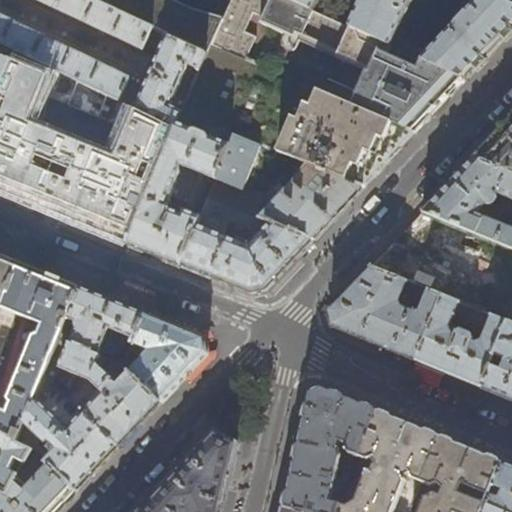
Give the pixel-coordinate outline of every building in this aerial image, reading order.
[(37,0),(143,50),(153,30),(90,0),(37,0)] [(114,0),(167,25),(165,30),(163,35),(167,37),(176,41),(206,55),(210,45),(211,45),(222,20),(189,9),(170,0),(114,0)] [(440,108),(467,80),(422,59),(392,45),(350,26),(315,9),(294,0),(229,0),(222,20),(211,45),(256,65),(257,62),(244,55),(253,35),(241,29),(249,10),(258,15),(256,20),(290,36),(293,29),(306,35),(304,41),(320,48),(322,42),(336,48),(334,54),(365,71),(349,105),(416,134),(440,108)] [(318,0),(294,0),(315,9),(318,0)] [(361,0),(350,26),(392,45),(411,0),(361,0)] [(511,4),(506,2),(502,0),(476,0),(476,2),(422,59),(467,80),(497,48),(511,32),(511,4)] [(0,43),(5,46),(15,51),(120,101),(130,80),(0,16),(0,43)] [(176,41),(167,37),(137,109),(176,128),(182,113),(182,112),(171,107),(188,64),(200,69),(206,55),(176,41)] [(0,88),(11,61),(0,56),(5,46),(0,43),(0,88)] [(256,65),(211,45),(210,45),(206,55),(200,69),(182,112),(182,113),(236,135),(261,145),(308,165),(364,188),(389,162),(416,134),(349,105),(256,65)] [(176,128),(137,109),(120,101),(15,51),(11,61),(0,88),(0,190),(45,209),(75,221),(96,230),(128,243),(176,128)] [(236,135),(182,113),(176,128),(128,243),(152,253),(182,265),(201,218),(187,212),(184,217),(164,209),(169,204),(171,196),(187,202),(197,172),(217,180),(236,135)] [(511,119),(504,128),(475,159),(511,174),(511,119)] [(261,145),(236,135),(217,180),(210,198),(254,217),(263,198),(242,189),(261,145)] [(458,177),(424,212),(511,247),(511,174),(475,159),(458,177)] [(364,188),(308,165),(299,178),(286,191),(280,185),(276,189),(282,195),(260,219),(314,241),(339,215),(364,188)] [(267,290),(289,268),(314,241),(260,219),(254,217),(210,198),(201,218),(182,265),(218,280),(253,294),(267,290)] [(511,247),(424,212),(405,233),(421,239),(416,252),(395,243),(372,268),(406,282),(420,287),(444,297),(509,324),(511,325),(511,247)] [(0,307),(2,309),(20,264),(0,255),(0,307)] [(0,432),(18,441),(25,424),(44,378),(60,340),(62,333),(68,319),(80,289),(48,276),(20,264),(2,309),(44,326),(40,336),(38,336),(35,337),(10,397),(8,397),(0,400),(0,432)] [(406,282),(372,268),(350,291),(330,312),(333,327),(389,350),(417,361),(444,297),(420,287),(418,291),(422,292),(424,297),(426,298),(421,312),(413,313),(406,310),(409,304),(406,297),(401,295),(406,282)] [(110,329),(135,340),(145,315),(112,302),(80,289),(68,319),(78,323),(77,325),(78,329),(74,340),(67,337),(68,335),(62,333),(60,340),(98,356),(110,329)] [(417,361),(450,374),(482,388),(509,324),(444,297),(417,361)] [(129,373),(161,403),(183,380),(207,354),(205,339),(176,328),(145,315),(135,340),(130,351),(135,352),(138,346),(151,351),(133,369),(125,362),(123,367),(129,373)] [(511,325),(509,324),(482,388),(511,399),(511,325)] [(83,414),(119,447),(141,424),(161,403),(129,373),(120,382),(115,378),(112,380),(95,364),(98,356),(60,340),(44,378),(52,385),(53,386),(61,368),(89,381),(99,391),(96,395),(98,397),(82,413),(83,414)] [(116,364),(123,367),(125,362),(127,357),(120,355),(116,364)] [(45,462),(77,492),(94,473),(119,447),(83,414),(67,430),(43,407),(52,385),(44,378),(25,424),(46,444),(48,447),(52,447),(54,445),(57,449),(45,462)] [(284,508),(302,511),(335,511),(340,502),(329,500),(332,491),(336,491),(338,478),(341,476),(345,460),(339,459),(339,457),(336,450),(338,442),(345,444),(348,454),(358,457),(377,410),(348,398),(324,388),(311,395),(284,508)] [(389,511),(398,492),(400,493),(402,488),(400,487),(402,481),(401,476),(408,473),(410,478),(420,483),(440,435),(409,423),(377,410),(358,457),(367,461),(372,459),(375,465),(372,467),(370,472),(366,472),(354,500),(347,504),(340,502),(335,511),(389,511)] [(0,488),(9,493),(16,480),(19,474),(8,469),(13,458),(25,463),(31,451),(17,444),(18,441),(0,432),(0,488)] [(140,511),(221,511),(237,445),(215,433),(174,477),(140,511)] [(418,511),(483,511),(488,500),(479,497),(477,502),(459,495),(463,485),(490,495),(504,461),(469,447),(440,435),(420,483),(428,486),(435,481),(443,488),(439,496),(432,494),(425,497),(423,501),(419,500),(416,506),(420,508),(418,511)] [(0,511),(57,511),(59,510),(77,492),(45,462),(44,461),(40,466),(45,471),(28,489),(16,480),(9,493),(0,488),(0,511)] [(511,511),(511,464),(504,461),(490,495),(488,500),(483,511),(511,511)]
